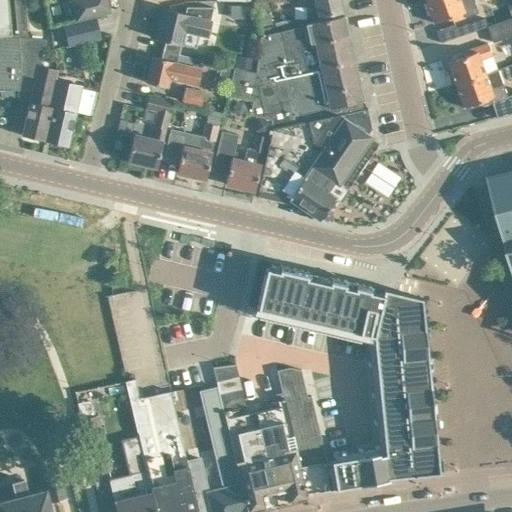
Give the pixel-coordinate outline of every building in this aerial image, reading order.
[(0,0),(0,89),(19,89),(22,75),(17,33),(16,33),(12,33),(8,0),(0,0)] [(70,0),(76,21),(96,16),(96,17),(112,13),(108,0),(70,0)] [(267,0),(255,0),(261,26),(273,23),(267,0)] [(342,11),(339,0),(314,0),(318,17),(342,11)] [(451,17),(452,22),(478,13),(473,0),(426,0),(433,23),(451,17)] [(250,6),(229,5),(229,18),(250,18),(250,6)] [(157,39),(176,43),(181,44),(195,47),(199,32),(209,34),(212,21),(210,21),(213,7),(186,7),(184,14),(183,14),(164,9),(157,39)] [(96,16),(76,21),(63,24),(69,47),(102,38),(96,17),(96,16)] [(353,59),(343,16),(305,24),(311,48),(316,47),(321,67),(353,59)] [(511,17),(511,18),(488,26),(493,43),(511,36),(511,17)] [(440,43),(488,26),(485,18),(457,28),(455,24),(436,31),(440,43)] [(256,73),(255,73),(254,82),(301,71),(308,70),(298,27),(260,36),(256,73)] [(28,37),(18,36),(22,75),(36,78),(22,136),(44,141),(52,108),(48,107),(55,79),(57,72),(55,71),(40,68),(46,39),(28,37)] [(488,43),(463,52),(465,56),(447,62),(455,85),(485,75),(481,61),(493,57),(488,43)] [(203,60),(163,51),(161,59),(152,57),(146,82),(166,87),(168,79),(197,85),(203,60)] [(308,70),(301,71),(254,82),(255,73),(233,68),(222,65),(219,75),(223,79),(230,81),(226,96),(253,102),(249,114),(271,119),(270,125),(281,127),(303,122),(301,114),(362,101),(359,87),(353,59),(321,67),(308,70)] [(455,85),(463,108),(480,102),(481,106),(491,103),(496,117),(511,113),(511,93),(507,96),(499,71),(485,75),(455,85)] [(73,113),(80,84),(55,79),(48,107),(52,108),(44,141),(66,146),(73,113)] [(204,94),(184,89),(181,102),(200,107),(204,94)] [(127,161),(156,168),(172,102),(148,96),(145,108),(157,111),(155,119),(156,119),(154,127),(157,128),(154,139),(134,135),(127,161)] [(270,136),(258,192),(290,199),(320,220),(335,197),(331,194),(339,183),(344,186),(349,185),(375,146),(374,141),(369,138),(370,136),(367,134),(371,129),(367,108),(303,122),(281,127),(270,125),(267,136),(270,136)] [(167,141),(163,160),(178,164),(176,172),(205,179),(210,160),(218,127),(221,127),(224,113),(209,110),(206,124),(203,137),(202,139),(198,138),(195,150),(183,147),(186,133),(170,129),(167,141)] [(269,121),(257,118),(254,131),(266,134),(269,121)] [(222,131),(216,152),(212,172),(227,176),(225,184),(254,191),(267,137),(255,134),(252,148),(246,147),(243,160),(232,158),(238,135),(222,131)] [(391,153),(378,173),(400,188),(413,168),(391,153)] [(506,240),(509,251),(511,263),(511,169),(488,175),(489,178),(489,181),(492,194),(495,206),(503,241),(506,240)] [(45,242),(48,210),(15,208),(13,240),(45,242)] [(106,244),(109,213),(78,209),(75,240),(106,244)] [(0,234),(13,234),(13,218),(0,217),(0,234)] [(266,268),(256,308),(373,335),(385,454),(379,455),(378,453),(337,460),(327,461),(311,396),(307,397),(301,369),(289,367),(276,370),(282,392),(274,394),(276,398),(283,397),(303,478),(307,494),(389,480),(389,478),(428,474),(431,459),(435,458),(435,459),(438,458),(437,455),(436,446),(435,428),(434,418),(433,413),(432,403),(429,371),(428,360),(426,342),(426,341),(425,332),(425,330),(423,312),(421,312),(421,313),(416,314),(415,298),(416,298),(416,297),(383,289),(382,294),(369,291),(371,286),(355,282),(354,288),(345,286),(346,280),(330,276),(328,282),(307,277),(308,271),(279,264),(278,270),(266,268)] [(46,267),(46,281),(59,282),(59,267),(46,267)] [(216,381),(237,376),(234,364),(213,368),(216,381)] [(125,391),(121,376),(101,381),(105,396),(125,391)] [(237,376),(216,381),(219,390),(247,511),(269,507),(270,504),(277,502),(253,404),(244,406),(237,376)] [(135,379),(125,381),(131,408),(137,432),(138,432),(139,436),(150,486),(156,511),(199,511),(195,494),(189,469),(185,456),(180,435),(181,435),(170,391),(139,398),(135,379)] [(199,466),(189,469),(195,494),(199,511),(247,511),(219,390),(201,395),(225,486),(206,490),(206,491),(199,466)] [(276,398),(253,404),(277,502),(283,501),(285,503),(307,498),(303,478),(283,397),(276,398)] [(81,419),(93,474),(110,470),(98,416),(81,419)] [(124,475),(109,479),(116,511),(156,511),(150,486),(139,436),(121,440),(127,466),(129,475),(124,476),(124,475)] [(0,511),(52,511),(49,500),(66,496),(56,461),(40,465),(46,488),(28,493),(24,479),(0,485),(0,511)]
